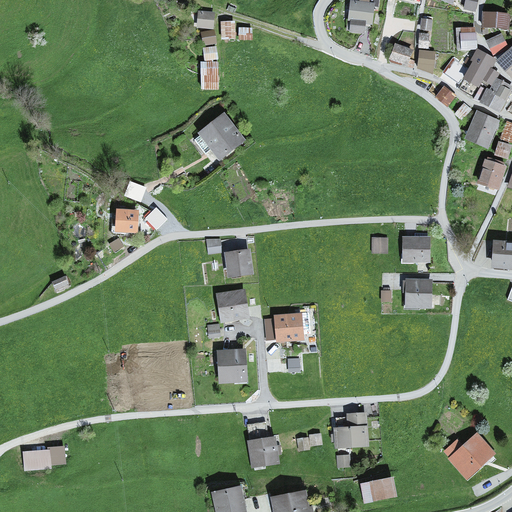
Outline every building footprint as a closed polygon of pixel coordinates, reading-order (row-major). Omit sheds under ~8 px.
[(472,0),(460,0),(459,5),(469,8),(472,0)] [(211,10),(193,11),(194,24),(211,23),(211,10)] [(505,14),(480,13),(480,27),(504,28),(505,14)] [(427,19),(417,17),(415,29),(424,31),(427,19)] [(366,20),(348,18),(346,31),(364,34),(366,20)] [(230,39),(230,21),(218,20),(217,38),(230,39)] [(247,26),(237,27),(237,38),(247,37),(247,26)] [(212,31),(197,31),(198,44),(212,43),(212,31)] [(472,33),(456,34),(457,49),(472,49),(472,33)] [(497,34),(483,40),(490,54),(504,48),(497,34)] [(428,40),(415,40),(415,48),(428,48),(428,40)] [(511,74),(511,46),(493,58),(506,78),(511,74)] [(405,67),(408,53),(390,48),(387,62),(405,67)] [(200,90),(215,89),(213,50),(198,51),(200,90)] [(430,56),(415,53),(411,71),(426,74),(430,56)] [(450,54),(442,66),(455,75),(463,62),(450,54)] [(462,81),(477,89),(491,62),(475,54),(462,81)] [(438,84),(431,93),(444,103),(451,95),(438,84)] [(483,91),(476,105),(497,117),(505,104),(502,102),(507,92),(493,84),(488,94),(483,91)] [(460,105),(450,117),(456,122),(466,110),(460,105)] [(218,111),(191,133),(213,160),(240,139),(218,111)] [(474,114),(460,141),(482,152),(496,126),(474,114)] [(495,142),(492,152),(504,155),(507,146),(495,142)] [(501,168),(481,160),(472,182),(492,191),(501,168)] [(511,170),(510,169),(502,188),(511,192),(511,170)] [(142,199),(146,183),(131,180),(127,196),(142,199)] [(157,227),(168,218),(157,205),(146,215),(157,227)] [(135,210),(112,208),(111,232),(133,234),(135,210)] [(382,235),(367,235),(367,253),(382,253),(382,235)] [(398,236),(398,261),(425,261),(425,236),(398,236)] [(216,238),(201,238),(201,254),(216,254),(216,238)] [(511,241),(491,241),(490,266),(511,266),(511,241)] [(249,249),(221,251),(222,278),(251,276),(249,249)] [(53,284),(56,290),(68,284),(65,279),(53,284)] [(401,280),(400,309),(428,309),(428,280),(401,280)] [(241,286),(210,292),(216,324),(247,318),(241,286)] [(387,290),(377,291),(378,304),(388,304),(387,290)] [(299,314),(270,315),(271,342),(300,341),(299,314)] [(212,325),(202,326),(204,342),(214,341),(212,325)] [(242,351),(213,350),(212,384),(241,385),(242,351)] [(297,358),(288,359),(289,371),(298,370),(297,358)] [(329,414),(330,446),(366,445),(365,413),(329,414)] [(443,462),(462,482),(494,452),(474,432),(443,462)] [(270,435),(242,440),(247,468),(275,462),(270,435)] [(318,436),(298,439),(299,449),(319,446),(318,436)] [(61,446),(41,447),(42,466),(61,465),(61,446)] [(348,455),(339,455),(340,466),(349,465),(348,455)] [(394,474),(361,480),(365,502),(398,496),(394,474)] [(243,511),(236,486),(208,494),(213,511),(243,511)] [(306,511),(302,490),(267,497),(269,511),(306,511)]
